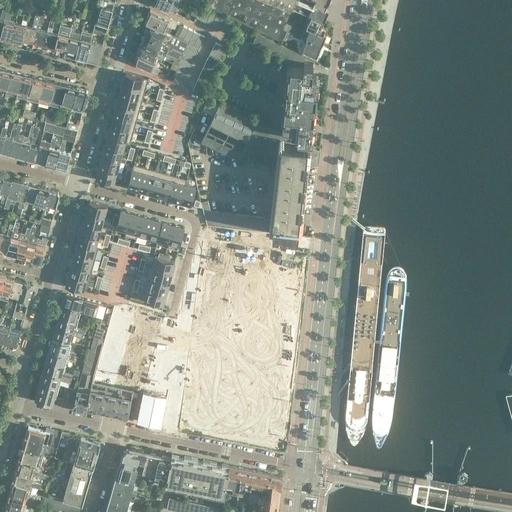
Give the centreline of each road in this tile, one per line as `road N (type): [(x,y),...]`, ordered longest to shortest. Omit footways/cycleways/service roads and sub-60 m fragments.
road 1 (secondary): [(311,468),(370,0)]
road 2 (secondary): [(358,0),(299,465)]
road 3 (unclassified): [(170,323),(197,219),(76,184)]
road 4 (tertiary): [(311,468),(511,502)]
road 5 (residential): [(283,462),(114,428)]
road 6 (unknown): [(169,85),(157,137),(179,143),(194,100)]
